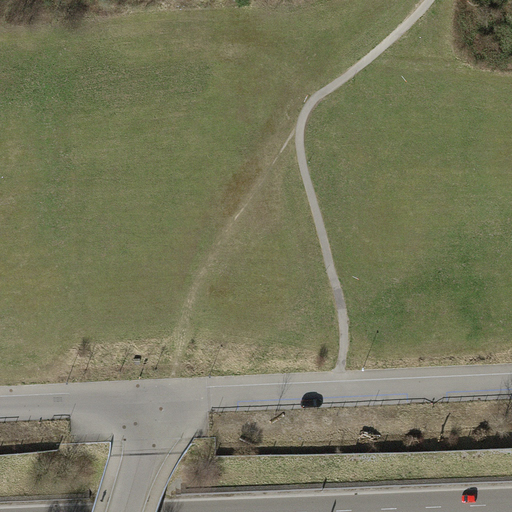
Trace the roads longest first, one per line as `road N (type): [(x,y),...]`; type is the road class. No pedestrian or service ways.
road 1 (residential): [(511,385),(151,403)]
road 2 (primary): [(511,504),(328,511)]
road 3 (residential): [(151,403),(0,410)]
